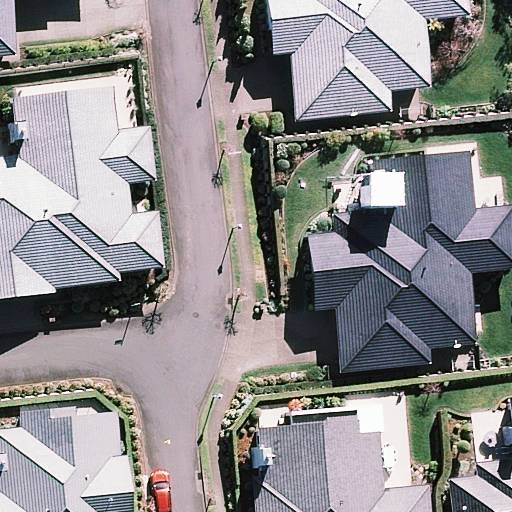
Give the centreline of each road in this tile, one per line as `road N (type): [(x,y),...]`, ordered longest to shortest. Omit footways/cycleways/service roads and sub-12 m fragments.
road 1 (residential): [(165,352),(190,314),(199,277),(162,0)]
road 2 (residential): [(0,368),(165,352)]
road 3 (residential): [(182,511),(165,352)]
